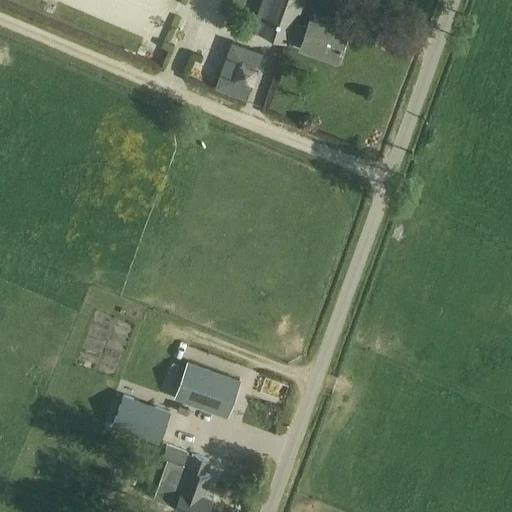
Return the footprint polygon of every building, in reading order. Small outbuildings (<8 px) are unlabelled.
[(268,0),(257,32),(289,43),(304,0),(268,0)] [(337,58),(347,30),(311,17),(300,45),(337,58)] [(231,41),(213,86),(243,98),(261,53),(231,41)] [(189,359),(176,396),(226,415),(240,378),(232,375),(216,369),(201,364),(189,359)] [(123,393),(112,425),(160,442),(171,411),(123,393)] [(161,458),(148,494),(176,505),(175,506),(191,511),(207,511),(212,498),(204,495),(211,474),(205,472),(211,458),(196,452),(195,454),(188,451),(188,449),(168,442),(161,458)]
